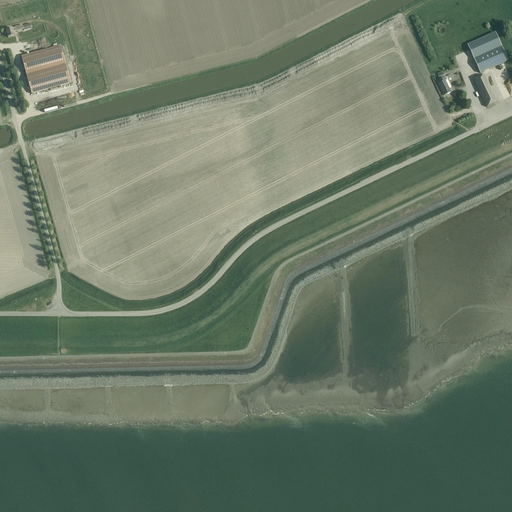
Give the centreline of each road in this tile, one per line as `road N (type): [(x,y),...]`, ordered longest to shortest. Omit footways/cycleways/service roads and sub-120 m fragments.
road 1 (unclassified): [(59,313),(139,315),(189,304),(276,231),(511,114)]
road 2 (unclassified): [(59,313),(58,278),(0,63)]
